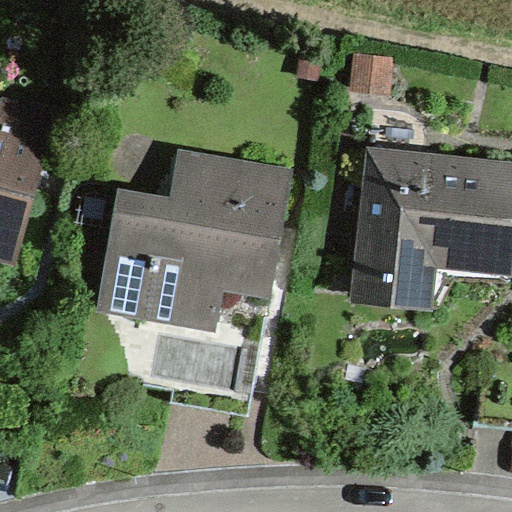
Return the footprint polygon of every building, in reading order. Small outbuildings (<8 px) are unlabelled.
[(394,62),(354,58),(350,96),(390,100),(394,62)] [(0,126),(0,245),(9,248),(46,117),(14,108),(8,129),(0,126)] [(511,262),(511,166),(372,153),(360,276),(432,283),(435,259),(511,267),(511,262)] [(123,195),(110,261),(150,269),(142,312),(184,319),(215,325),(223,281),(268,290),(290,174),(190,156),(181,205),(123,195)] [(215,325),(184,319),(171,392),(253,406),(265,333),(215,325)] [(474,407),(511,411),(511,336),(482,334),(474,407)] [(0,357),(0,439),(28,445),(42,365),(0,357)]
